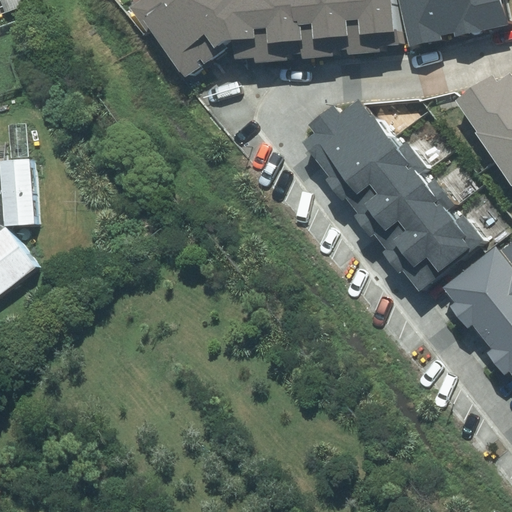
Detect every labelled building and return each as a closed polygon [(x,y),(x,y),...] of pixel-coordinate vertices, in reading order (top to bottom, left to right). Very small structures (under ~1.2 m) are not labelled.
[(233,50),(230,46),(200,0),(144,0),(144,1),(195,80),(231,57),(228,53),(233,50)] [(200,0),(230,46),(244,44),(246,61),(264,59),(259,0),(200,0)] [(291,55),(311,53),(306,0),(259,0),(264,59),(265,63),(292,61),(291,55)] [(338,50),(357,48),(352,0),(306,0),(311,53),(312,58),(339,55),(338,50)] [(399,0),(352,0),(357,48),(358,54),(387,51),(387,45),(403,44),(399,0)] [(404,0),(416,52),(467,41),(457,0),(404,0)] [(511,0),(457,0),(467,41),(511,31),(511,0)] [(511,71),(466,103),(511,169),(511,71)] [(477,247),(370,109),(323,115),(319,148),(426,286),(477,247)] [(46,218),(43,162),(8,164),(11,220),(46,218)] [(11,225),(0,234),(0,304),(46,267),(11,225)] [(475,316),(478,314),(511,286),(511,256),(507,249),(457,288),(470,304),(467,306),(475,316)] [(511,325),(511,286),(478,314),(475,316),(481,324),(485,322),(497,337),(511,325)] [(399,308),(383,320),(410,356),(426,345),(399,308)] [(511,325),(497,337),(507,350),(504,352),(511,362),(511,325)]
